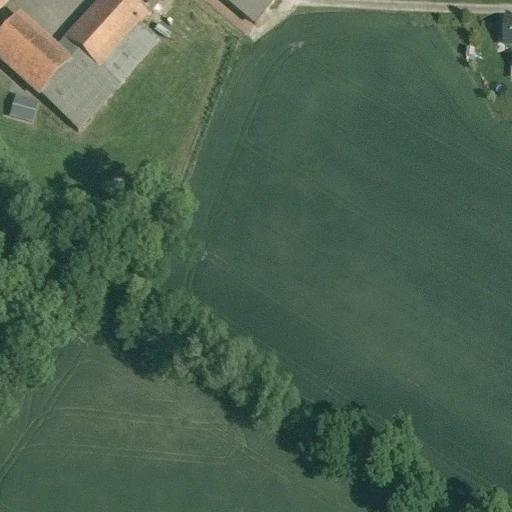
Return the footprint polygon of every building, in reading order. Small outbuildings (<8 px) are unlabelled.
[(0,0),(0,22),(19,0),(0,0)] [(106,0),(62,46),(96,79),(142,31),(169,3),(165,0),(106,0)] [(216,0),(253,31),(278,0),(216,0)] [(511,19),(494,20),(494,53),(508,54),(507,84),(511,84),(511,19)] [(38,105),(73,70),(55,53),(22,20),(0,43),(0,68),(34,101),(38,105)] [(96,79),(62,46),(55,53),(73,70),(38,105),(74,139),(161,49),(142,31),(96,79)] [(11,96),(3,117),(26,126),(34,104),(11,96)]
